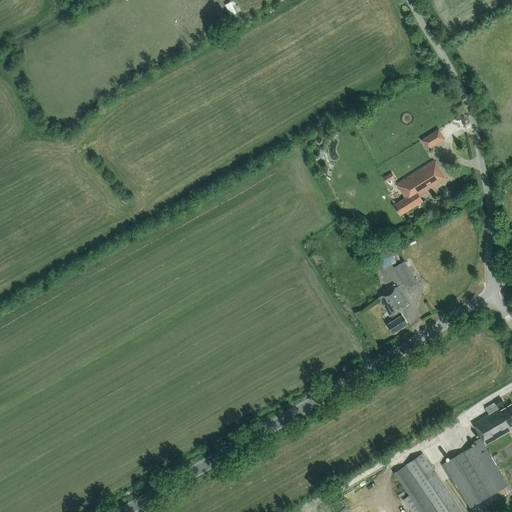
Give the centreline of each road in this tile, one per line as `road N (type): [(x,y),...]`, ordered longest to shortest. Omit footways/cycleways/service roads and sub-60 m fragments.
road 1 (tertiary): [(128,511),(491,292)]
road 2 (unclassified): [(408,0),(469,116),(487,188),(492,286)]
